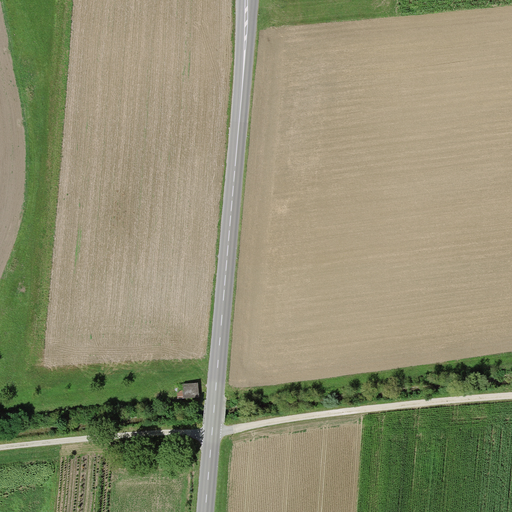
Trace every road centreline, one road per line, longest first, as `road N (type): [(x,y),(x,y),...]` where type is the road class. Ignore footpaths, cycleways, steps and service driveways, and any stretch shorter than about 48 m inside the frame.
road 1 (track): [(0,446),(212,433),(511,395)]
road 2 (tertiary): [(248,0),(204,511)]
